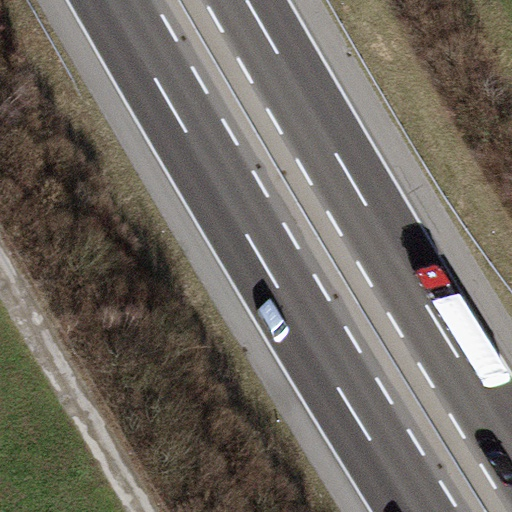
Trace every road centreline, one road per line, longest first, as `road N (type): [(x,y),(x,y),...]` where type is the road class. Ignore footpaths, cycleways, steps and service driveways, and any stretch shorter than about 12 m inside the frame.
road 1 (motorway): [(108,0),(413,511)]
road 2 (motorway): [(511,439),(250,0)]
